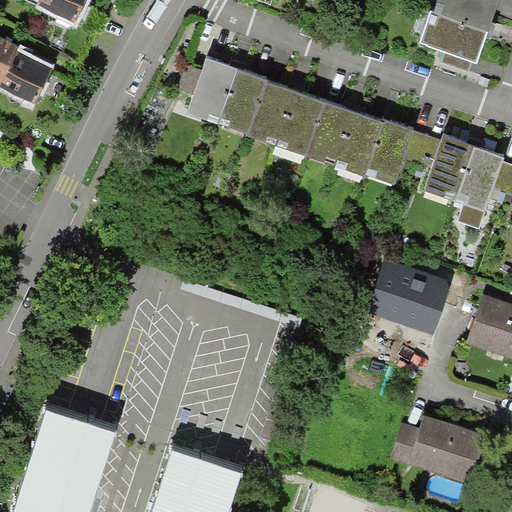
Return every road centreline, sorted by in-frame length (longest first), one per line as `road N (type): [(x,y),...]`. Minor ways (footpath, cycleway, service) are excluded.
road 1 (residential): [(0,337),(168,0)]
road 2 (residential): [(211,0),(244,20),(507,111)]
road 3 (unknown): [(201,511),(261,328),(258,314),(242,305),(196,313)]
